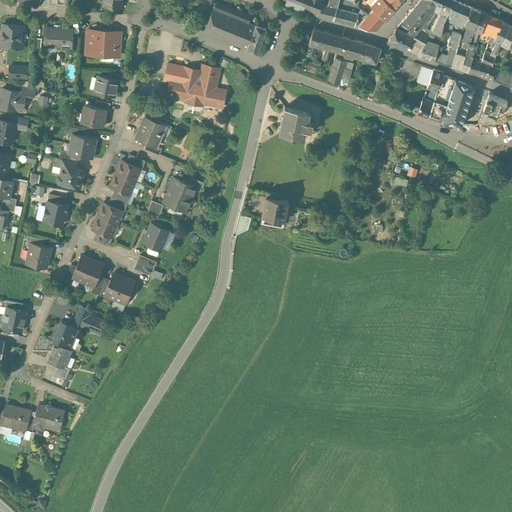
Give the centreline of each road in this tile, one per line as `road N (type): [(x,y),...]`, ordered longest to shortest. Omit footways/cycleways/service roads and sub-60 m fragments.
road 1 (residential): [(268,67),(220,287),(133,428),(96,511)]
road 2 (residential): [(17,376),(115,141),(144,18)]
road 3 (residential): [(511,136),(436,132),(268,67)]
road 4 (residential): [(511,94),(377,41)]
road 5 (residential): [(0,13),(144,18)]
road 6 (residential): [(268,67),(144,18)]
